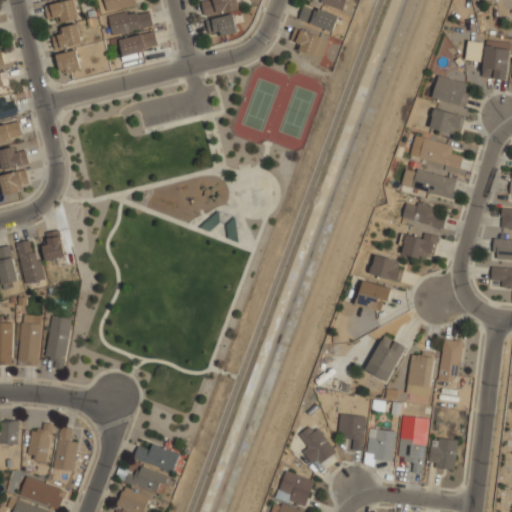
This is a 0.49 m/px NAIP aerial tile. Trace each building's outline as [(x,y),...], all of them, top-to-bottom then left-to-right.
[(74,0),(63,0),(45,6),(50,24),(79,15),(74,0)] [(104,0),(106,9),(139,3),(138,0),(104,0)] [(202,0),(204,13),(239,7),(237,0),(202,0)] [(320,0),(319,2),(342,10),(345,0),(320,0)] [(114,36),(153,21),(146,3),(107,18),(114,36)] [(298,20),(333,30),(337,15),(303,5),(298,20)] [(238,30),(234,12),(208,18),(212,36),(238,30)] [(55,48),(82,42),(77,22),(57,27),(60,36),(53,38),(55,48)] [(294,45),(321,58),(329,41),(302,28),(294,45)] [(123,55),(158,45),(154,29),(119,38),(123,55)] [(508,78),(509,46),(500,46),(500,40),(484,40),(483,78),(508,78)] [(56,53),(60,72),(82,68),(78,48),(56,53)] [(0,70),(0,90),(10,88),(5,69),(0,70)] [(432,97),(463,106),(469,84),(438,75),(432,97)] [(3,102),(3,98),(0,98),(0,118),(16,117),(15,101),(3,102)] [(429,128),(458,134),(462,114),(433,108),(429,128)] [(0,141),(22,137),(18,120),(0,123),(0,141)] [(453,145),(414,135),(409,155),(460,168),(463,156),(451,153),(453,145)] [(0,148),(0,163),(1,168),(28,163),(24,143),(0,148)] [(452,198),(456,178),(406,167),(401,186),(452,198)] [(29,188),(26,169),(0,172),(0,179),(2,191),(29,188)] [(402,220),(443,226),(445,215),(436,214),(438,206),(405,202),(402,220)] [(511,227),(511,206),(501,206),(500,227),(511,227)] [(47,259),(66,255),(59,228),(40,233),(47,259)] [(405,234),(401,253),(432,260),(438,236),(424,233),(423,238),(405,234)] [(15,242),(26,283),(45,278),(33,237),(15,242)] [(511,238),(492,238),(492,258),(511,258),(511,238)] [(20,283),(10,244),(0,246),(0,274),(3,287),(20,283)] [(369,273),(398,282),(402,270),(395,268),(397,260),(374,254),(369,273)] [(491,286),(511,286),(511,266),(491,266),(491,286)] [(390,287),(362,280),(356,304),(384,312),(390,287)] [(38,364),(40,314),(21,313),(19,363),(38,364)] [(0,363),(11,363),(11,321),(0,321),(0,363)] [(66,366),(67,329),(48,328),(47,358),(54,358),(54,366),(66,366)] [(367,372),(390,381),(404,344),(381,335),(367,372)] [(438,380),(458,382),(462,340),(442,338),(438,380)] [(406,393),(430,395),(434,351),(420,350),(420,354),(410,354),(406,393)] [(338,436),(352,436),(352,449),(363,450),(365,415),(339,414),(338,436)] [(397,459),(413,460),(411,472),(423,473),(428,418),(402,415),(397,459)] [(18,420),(0,420),(0,443),(18,443),(18,420)] [(41,430),(31,428),(27,459),(48,461),(53,423),(43,421),(41,430)] [(302,451),(313,466),(333,452),(313,423),(298,433),(307,447),(302,451)] [(78,440),(70,438),(72,428),(61,426),(53,467),(73,471),(78,440)] [(396,431),(369,428),(364,464),(373,465),(374,459),(392,461),(396,431)] [(455,467),(456,439),(430,438),(429,466),(455,467)] [(138,445),(133,458),(173,472),(180,454),(152,443),(149,450),(138,445)] [(115,478),(161,493),(167,473),(140,464),(137,472),(119,466),(115,478)] [(314,480),(284,470),(276,497),(305,506),(314,480)] [(20,495),(58,507),(64,487),(26,475),(20,495)] [(145,511),(151,496),(122,487),(116,505),(136,511),(145,511)] [(12,511),(56,511),(16,500),(12,511)] [(299,511),(300,510),(274,501),(269,511),(299,511)]
